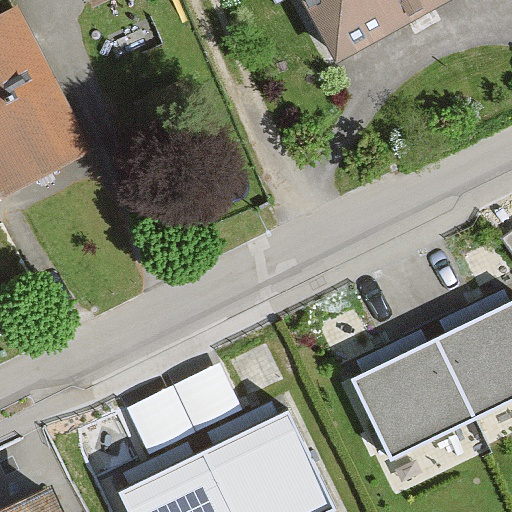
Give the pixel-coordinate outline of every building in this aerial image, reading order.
[(0,190),(90,145),(16,0),(12,0),(0,6),(0,190)] [(318,0),(341,41),(416,0),(318,0)] [(511,223),(498,234),(511,253),(511,223)] [(511,288),(434,326),(472,405),(511,386),(511,288)] [(434,326),(354,363),(391,443),(472,405),(434,326)] [(288,396),(206,434),(241,511),(278,511),(331,488),(288,396)] [(241,511),(206,434),(121,473),(138,511),(241,511)] [(73,511),(53,470),(0,495),(0,511),(73,511)]
